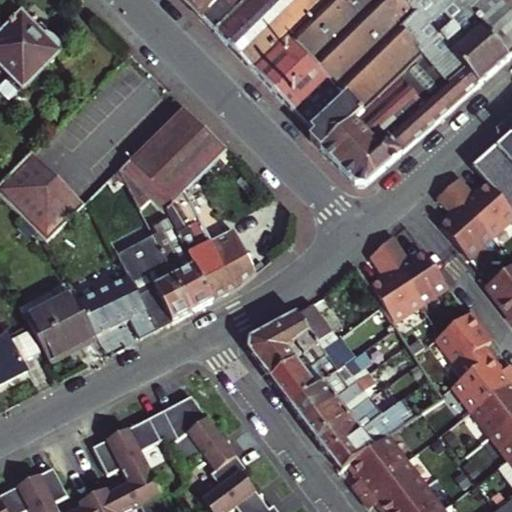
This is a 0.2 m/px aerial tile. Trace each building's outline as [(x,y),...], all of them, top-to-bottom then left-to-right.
[(183,0),(217,34),(251,0),(183,0)] [(370,187),(511,60),(511,0),(251,0),(217,34),(230,47),(319,136),(314,142),(358,186),(370,187)] [(0,64),(25,90),(62,54),(60,53),(64,50),(49,35),(46,38),(23,16),(18,21),(16,21),(11,26),(12,27),(0,38),(0,64)] [(165,212),(167,209),(185,194),(229,152),(187,109),(122,172),(140,208),(151,198),(165,212)] [(511,136),(510,135),(471,169),(488,190),(511,220),(511,136)] [(36,152),(0,187),(0,195),(48,243),(88,205),(82,199),(36,152)] [(471,197),(457,181),(446,190),(489,243),(511,225),(511,220),(488,190),(480,197),(479,206),(472,206),(472,199),(471,197)] [(453,226),(446,224),(435,233),(461,265),(489,243),(446,190),(434,201),(446,216),(448,219),(455,221),(453,226)] [(476,193),(471,197),(472,199),(472,206),(479,206),(480,197),(476,193)] [(236,289),(256,274),(233,230),(210,242),(185,194),(167,209),(172,218),(179,232),(177,233),(212,301),(236,289)] [(446,216),(442,219),(446,224),(453,226),(455,221),(448,219),(446,216)] [(179,232),(172,218),(154,227),(157,234),(154,235),(192,312),(212,301),(177,233),(179,232)] [(161,328),(192,312),(154,235),(143,241),(163,281),(154,286),(154,288),(143,294),(161,328)] [(403,260),(388,241),(378,251),(417,308),(437,337),(465,316),(421,254),(412,260),(411,269),(405,269),(405,263),(403,260)] [(367,291),(381,310),(385,317),(394,331),(406,347),(412,356),(433,340),(437,337),(417,308),(378,251),(367,261),(378,277),(380,280),(387,283),(384,289),(376,285),(367,291)] [(409,255),(403,260),(405,263),(405,269),(411,269),(412,260),(409,255)] [(511,263),(507,267),(479,287),(511,327),(511,326),(511,263)] [(126,277),(82,301),(100,335),(130,320),(140,337),(155,329),(126,277)] [(378,277),(373,281),(376,285),(384,289),(387,283),(380,280),(378,277)] [(28,320),(49,361),(96,338),(74,295),(28,320)] [(366,331),(385,317),(381,310),(362,325),(366,331)] [(465,316),(437,337),(433,340),(462,378),(486,360),(478,349),(489,341),(468,313),(465,316)] [(310,363),(323,354),(295,315),(250,340),(249,353),(268,378),(294,361),(285,349),(292,343),(300,353),(301,351),(310,363)] [(7,335),(0,338),(0,385),(27,372),(7,335)] [(294,361),(301,355),(300,353),(292,343),(285,349),(294,361)] [(335,344),(323,354),(310,363),(301,370),(294,361),(268,378),(290,407),(349,364),(335,344)] [(367,366),(360,356),(349,364),(290,407),(303,424),(347,391),(342,385),(367,366)] [(511,371),(508,366),(497,374),(486,360),(462,378),(449,388),(468,413),(511,379),(511,371)] [(406,371),(418,388),(429,381),(417,363),(406,371)] [(376,385),(369,374),(347,391),(303,424),(315,439),(359,406),(354,400),(376,385)] [(511,379),(468,413),(487,438),(511,419),(511,379)] [(391,408),(379,391),(368,400),(380,417),(391,408)] [(441,398),(439,396),(435,391),(426,398),(431,405),(441,398)] [(380,417),(368,400),(359,406),(315,439),(327,455),(380,417)] [(276,511),(275,510),(272,511),(267,511),(242,478),(248,474),(209,423),(192,401),(178,408),(164,415),(152,422),(94,453),(108,480),(122,473),(130,488),(110,499),(107,494),(93,502),(80,509),(82,511),(56,511),(55,509),(69,502),(54,473),(0,501),(0,511),(140,511),(142,511),(169,511),(152,477),(142,457),(164,446),(167,445),(171,451),(188,472),(205,459),(217,475),(213,479),(222,492),(204,506),(209,511),(234,511),(236,511),(276,511)] [(327,455),(340,472),(349,465),(389,436),(396,431),(390,424),(398,418),(391,408),(380,417),(327,455)] [(511,419),(487,438),(506,464),(511,459),(511,419)] [(358,495),(406,459),(389,436),(349,465),(358,477),(349,484),(358,495)] [(384,511),(388,511),(425,484),(406,459),(358,495),(366,506),(375,499),(384,511)] [(511,459),(506,464),(496,471),(511,491),(511,459)] [(442,511),(444,511),(425,484),(388,511),(442,511)]
